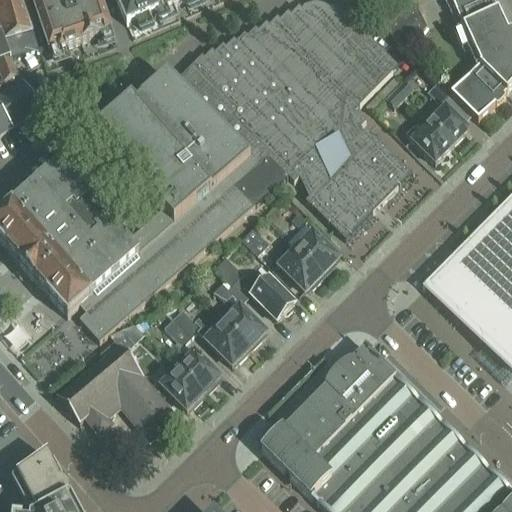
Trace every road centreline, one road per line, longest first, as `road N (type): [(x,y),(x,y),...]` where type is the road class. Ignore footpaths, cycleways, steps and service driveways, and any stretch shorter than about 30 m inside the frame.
road 1 (unclassified): [(204,456),(360,300)]
road 2 (unclassified): [(511,457),(360,300)]
road 3 (residential): [(360,300),(511,149)]
road 4 (unclassified): [(117,511),(0,381)]
